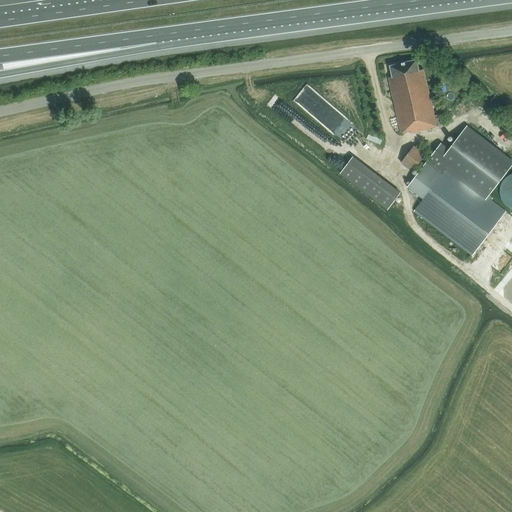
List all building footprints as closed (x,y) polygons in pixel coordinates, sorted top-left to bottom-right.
[(434,116),(422,69),(418,70),(416,60),(389,66),(392,77),(388,78),(400,133),(410,131),(411,133),(437,127),(436,126),(445,124),(442,114),(434,116)] [(504,213),(486,199),(511,165),(511,162),(465,127),(448,149),(440,143),(427,161),(407,187),(423,199),(415,210),(473,254),(504,213)] [(401,163),(412,172),(425,155),(423,154),(426,150),(418,144),(415,148),(413,146),(401,163)] [(353,160),(340,178),(389,214),(402,196),(353,160)] [(511,173),(511,174),(508,176),(505,178),(504,179),(502,181),(501,184),(500,186),(499,189),(499,192),(500,195),(500,198),(502,201),(504,204),(507,206),(509,208),(511,209),(511,173)]
